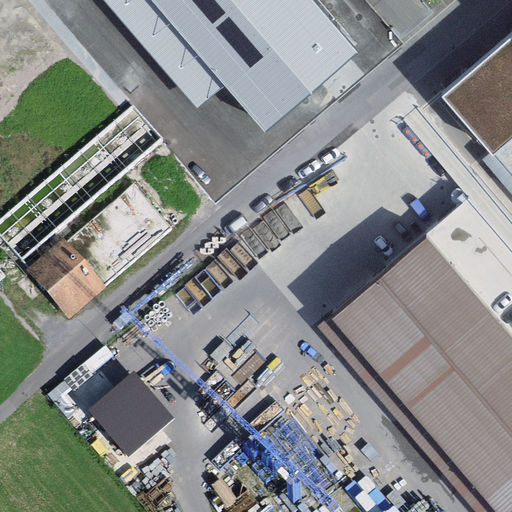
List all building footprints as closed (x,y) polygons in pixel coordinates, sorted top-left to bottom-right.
[(354,51),(310,0),(166,0),(271,121),(354,51)] [(511,32),(440,94),(489,151),(511,132),(511,32)] [(135,88),(101,41),(85,52),(119,99),(135,88)] [(0,240),(18,261),(152,145),(123,112),(0,217),(0,240)] [(511,132),(489,151),(511,177),(511,132)] [(136,181),(23,279),(61,322),(173,224),(136,181)] [(441,245),(472,222),(459,203),(427,225),(441,245)] [(511,333),(424,235),(339,310),(511,506),(511,333)] [(131,378),(85,420),(128,466),(173,425),(131,378)]
